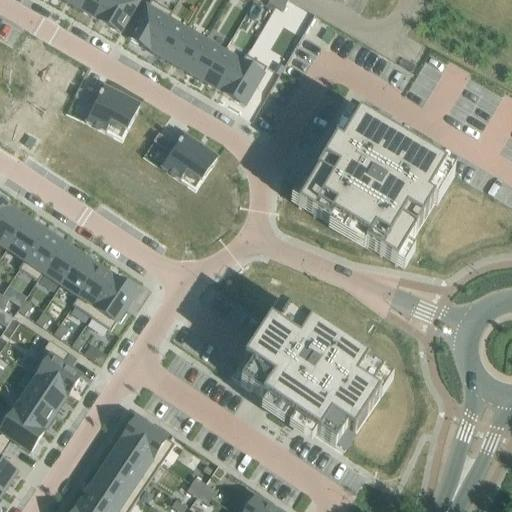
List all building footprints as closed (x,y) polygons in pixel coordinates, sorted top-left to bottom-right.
[(63,0),(62,2),(81,13),(88,0),(63,0)] [(88,0),(81,13),(100,24),(113,0),(88,0)] [(113,0),(100,24),(120,36),(138,5),(141,0),(113,0)] [(270,0),(268,4),(275,8),(280,0),(270,0)] [(285,0),(280,0),(275,8),(282,13),(289,2),(285,0)] [(147,10),(129,41),(149,53),(167,22),(168,23),(173,14),(152,2),(147,10)] [(167,22),(149,53),(168,64),(186,33),(168,23),(167,22)] [(186,33),(168,64),(186,75),(205,44),(186,33)] [(205,44),(186,75),(205,86),(223,55),(205,44)] [(223,55),(205,86),(224,97),(242,66),(241,65),(223,55)] [(242,66),(224,97),(244,109),(267,70),(246,57),(241,65),(242,66)] [(104,89),(86,126),(122,144),(141,108),(104,89)] [(79,90),(74,99),(87,106),(92,97),(79,90)] [(301,205),(298,209),(300,210),(313,218),(316,219),(328,227),(330,228),(333,224),(367,245),(365,249),(367,250),(379,257),(382,259),(395,266),(397,268),(399,263),(400,264),(434,206),(437,207),(455,177),(393,140),(381,133),(356,117),(353,116),(307,193),(305,197),(300,204),(301,205)] [(171,143),(159,135),(153,144),(165,151),(171,143)] [(184,138),(162,171),(195,194),(218,160),(184,138)] [(0,223),(9,210),(0,203),(0,223)] [(9,210),(0,223),(0,248),(6,252),(27,222),(9,210)] [(27,222),(6,252),(24,264),(45,234),(27,222)] [(24,264),(19,271),(38,285),(43,277),(42,276),(63,246),(45,234),(24,264)] [(63,246),(42,276),(43,277),(60,288),(81,258),(63,246)] [(81,258),(60,288),(77,300),(78,300),(99,270),(81,258)] [(77,300),(72,307),(91,320),(117,282),(99,270),(78,300),(77,300)] [(117,282),(91,320),(111,334),(118,323),(120,325),(127,315),(124,313),(137,295),(117,282)] [(2,298),(0,301),(0,310),(2,312),(9,302),(2,298)] [(25,303),(18,313),(25,318),(32,307),(25,303)] [(273,321),(232,382),(343,456),(343,455),(381,399),(373,394),(384,377),(281,308),(273,321)] [(14,320),(2,312),(0,315),(0,325),(7,330),(14,320)] [(43,315),(36,325),(43,330),(50,319),(43,315)] [(61,327),(54,337),(61,342),(68,331),(61,327)] [(79,339),(72,349),(79,354),(85,344),(79,339)] [(49,344),(29,375),(37,380),(37,379),(68,399),(81,379),(70,372),(77,362),(69,357),(49,344)] [(37,380),(25,397),(56,417),(68,399),(37,379),(37,380)] [(14,414),(13,415),(44,435),(56,417),(25,397),(14,414)] [(6,409),(0,417),(0,449),(5,453),(12,443),(31,455),(44,435),(13,415),(14,414),(6,409)] [(136,421),(123,441),(162,467),(175,447),(164,440),(166,437),(156,431),(155,433),(136,421)] [(123,441),(111,459),(150,485),(162,467),(123,441)] [(0,449),(0,492),(4,495),(17,475),(0,464),(0,460),(5,453),(0,449)] [(111,459),(99,477),(138,503),(150,485),(111,459)] [(99,477),(87,495),(112,511),(131,511),(138,503),(99,477)] [(196,480),(191,487),(202,493),(206,487),(196,480)] [(191,487),(187,493),(197,500),(202,493),(191,487)] [(206,487),(202,493),(212,500),(216,493),(206,487)] [(202,493),(197,500),(207,507),(212,500),(202,493)] [(112,511),(87,495),(75,511),(112,511)] [(247,495),(236,511),(272,511),(268,509),(269,506),(260,500),(258,502),(247,495)] [(176,502),(172,509),(175,511),(184,511),(186,509),(176,502)]
